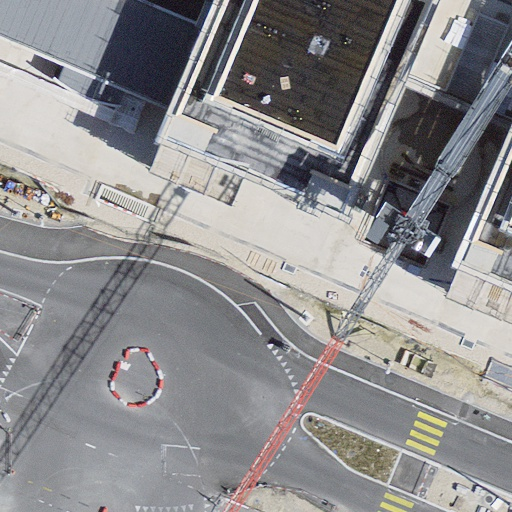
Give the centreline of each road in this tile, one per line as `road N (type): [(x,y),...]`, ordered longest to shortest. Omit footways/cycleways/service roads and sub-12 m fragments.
road 1 (primary): [(511,468),(227,349)]
road 2 (primary): [(227,349),(189,305),(133,287),(77,301),(37,343)]
road 3 (primary): [(37,343),(24,402),(46,458),(95,493)]
road 4 (primary): [(167,492),(204,469),(228,434),(236,391),(227,349)]
